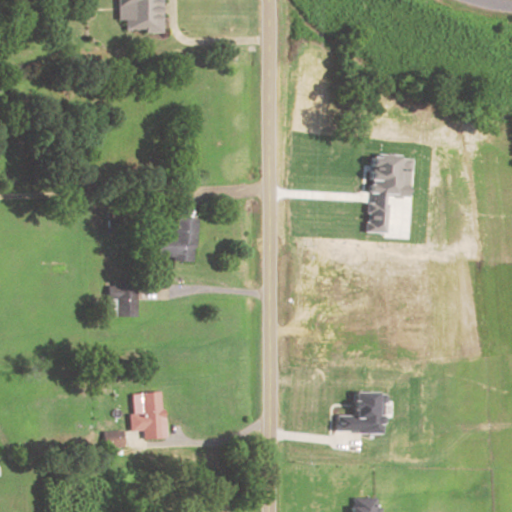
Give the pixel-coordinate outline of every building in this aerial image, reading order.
[(158,0),(159,35),(141,35),(141,31),(123,31),(122,19),(115,19),(115,0),(158,0)] [(405,196),(408,157),(369,154),(367,193),(365,231),(383,232),(385,203),(381,203),(382,194),(405,196)] [(194,218),(173,217),(172,235),(156,234),(155,255),(171,256),(170,260),(193,261),(194,218)] [(135,315),(134,283),(105,284),(105,316),(135,315)] [(380,432),(381,392),(351,392),(350,415),(333,415),(333,432),(380,432)] [(136,405),(127,406),(126,395),(154,393),(155,410),(158,410),(160,438),(139,440),(138,431),(127,432),(126,416),(137,415),(136,405)] [(122,429),(101,430),(102,447),(122,446),(122,429)] [(377,511),(378,507),(373,507),(373,497),(349,497),(348,511),(377,511)]
